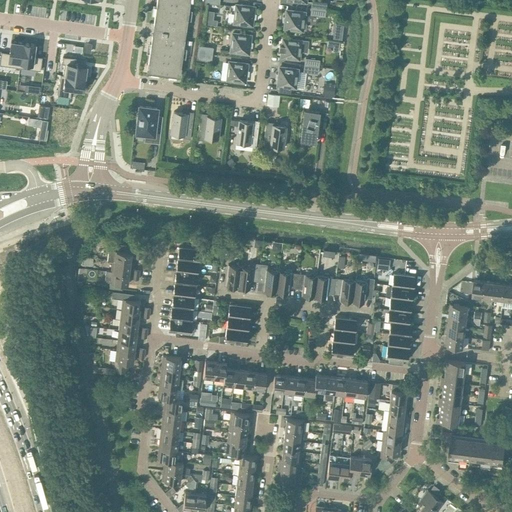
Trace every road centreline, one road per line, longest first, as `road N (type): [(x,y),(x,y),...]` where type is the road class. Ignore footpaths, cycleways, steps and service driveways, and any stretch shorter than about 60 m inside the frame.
road 1 (residential): [(118,80),(251,103),(260,91),(271,0)]
road 2 (tertiary): [(311,218),(89,191)]
road 3 (residential): [(418,454),(375,497),(319,494),(306,497),(299,511)]
road 4 (primary): [(47,511),(0,383)]
road 5 (residential): [(127,37),(0,19)]
road 6 (tertiary): [(311,218),(437,232)]
